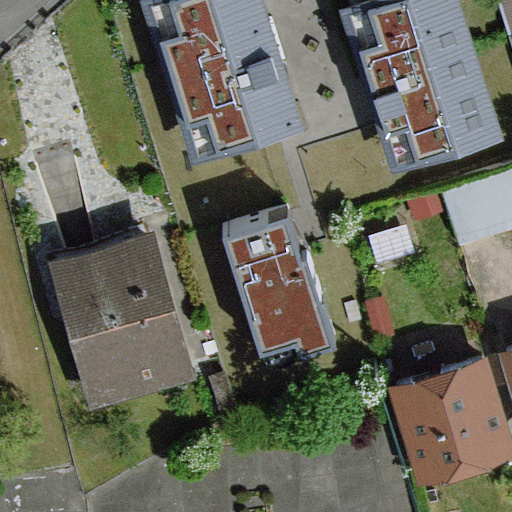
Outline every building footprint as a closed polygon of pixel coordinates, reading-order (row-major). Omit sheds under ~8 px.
[(143,0),(192,150),(296,119),(263,0),(143,0)] [(334,0),(388,158),(506,124),(467,0),(334,0)] [(511,158),(444,180),(462,237),(511,223),(511,158)] [(261,353),(337,330),(305,237),(298,218),(227,238),(261,353)] [(148,234),(57,261),(96,393),(186,367),(148,234)] [(485,358),(397,385),(422,470),(510,444),(485,358)]
